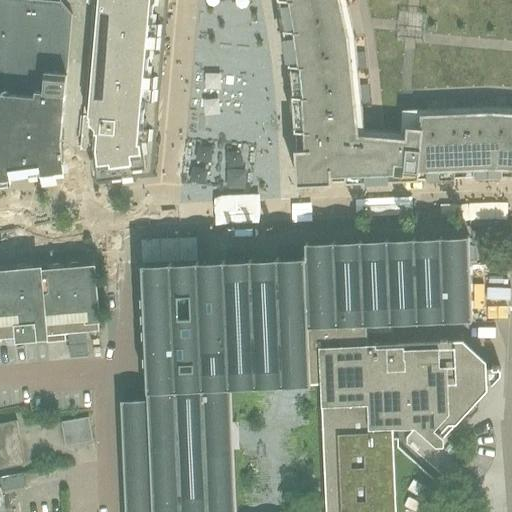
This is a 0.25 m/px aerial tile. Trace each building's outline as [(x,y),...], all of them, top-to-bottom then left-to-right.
[(0,0),(0,173),(64,166),(61,135),(71,14),(61,2),(37,0),(0,0)] [(91,148),(94,149),(96,149),(100,149),(99,154),(94,158),(97,180),(152,172),(165,0),(88,0),(88,4),(92,4),(84,116),(81,115),(79,135),(82,135),(81,147),(91,148)] [(297,148),(298,183),(400,179),(466,176),(503,175),(511,175),(511,0),(274,0),(290,93),(298,146),(298,148),(297,148)] [(263,53),(219,52),(218,85),(262,86),(263,53)] [(142,263),(145,331),(147,365),(148,392),(148,398),(122,399),(126,505),(127,511),(126,511),(397,511),(394,439),(394,425),(414,424),(417,426),(436,445),(445,445),(444,437),(455,424),(457,425),(462,420),(462,419),(462,416),(475,401),(486,390),(487,384),(493,383),(501,374),(501,369),(498,367),(486,368),(486,363),(467,346),(462,341),(415,343),(376,345),(376,343),(366,343),(365,324),(472,319),(470,263),(469,236),(306,242),(307,256),(274,258),(142,263)] [(0,338),(99,330),(94,265),(41,270),(40,266),(0,269),(0,338)] [(87,331),(69,333),(71,357),(89,355),(87,331)] [(54,345),(55,366),(70,365),(69,344),(54,345)] [(87,417),(74,420),(79,443),(92,440),(87,417)] [(0,467),(25,463),(17,419),(0,422),(0,467)] [(79,443),(74,420),(61,422),(65,446),(79,443)] [(0,476),(0,511),(7,511),(4,490),(25,486),(22,472),(0,476)]
